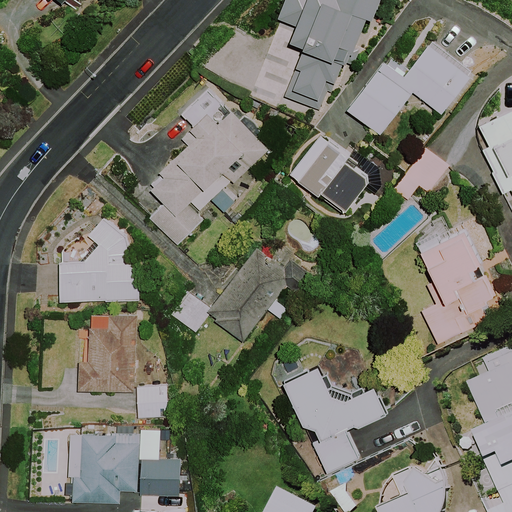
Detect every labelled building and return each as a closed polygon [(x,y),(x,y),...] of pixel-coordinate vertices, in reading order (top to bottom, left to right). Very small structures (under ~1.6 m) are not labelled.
[(337,0),(337,3),(330,0),(282,0),(275,19),(290,25),(286,33),(277,29),(249,98),(277,110),(284,93),(312,105),(325,73),(305,65),(313,46),(346,60),(370,1),(367,0),(337,0)] [(472,72),(426,37),(399,71),(384,60),(346,108),(379,134),(412,92),(440,113),(472,72)] [(510,190),(511,195),(511,109),(477,124),(486,146),(481,148),(500,194),(510,190)] [(268,151),(232,111),(217,124),(207,113),(190,128),(197,136),(161,168),(164,172),(148,187),(164,205),(149,218),(175,246),(201,222),(194,214),(228,184),(230,186),(268,151)] [(372,177),(320,134),(288,172),(316,195),(320,190),(344,210),(372,177)] [(423,221),(408,206),(363,249),(377,264),(423,221)] [(134,245),(103,216),(82,238),(96,252),(90,258),(85,263),(62,263),(62,299),(139,300),(139,279),(134,279),(134,245)] [(478,264),(463,230),(420,249),(442,302),(458,295),(454,286),(474,277),(470,267),(478,264)] [(187,293),(170,314),(194,333),(209,315),(243,340),(266,309),(280,319),(287,308),(277,300),(301,267),(288,257),(281,266),(255,247),(209,310),(187,293)] [(132,391),(136,317),(86,314),(85,347),(77,347),(75,388),(132,391)] [(511,461),(511,366),(511,364),(467,383),(486,425),(475,430),(487,457),(498,452),(504,465),(511,461)] [(314,446),(347,430),(386,410),(373,385),(336,403),(318,367),(283,384),(314,446)] [(166,417),(165,387),(135,387),(136,417),(166,417)] [(139,434),(66,432),(66,467),(76,467),(75,501),(119,502),(120,490),(139,491),(139,496),(171,497),(172,467),(138,467),(139,434)] [(381,511),(445,511),(446,511),(448,506),(449,501),(450,496),(450,491),(449,486),(448,481),(447,476),(445,472),(442,467),(439,463),(435,460),(425,474),(423,468),(398,478),(406,497),(380,508),(381,511)] [(511,511),(511,461),(504,465),(489,472),(497,491),(480,498),(486,511),(511,511)] [(351,511),(357,508),(342,485),(330,493),(342,511),(351,511)] [(282,488),(269,511),(319,511),(321,508),(301,498),(282,488)]
